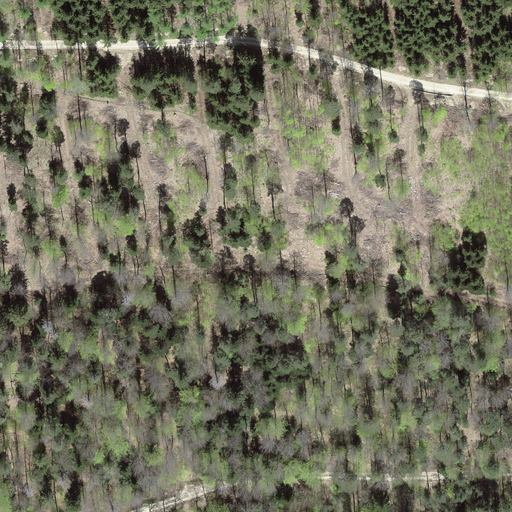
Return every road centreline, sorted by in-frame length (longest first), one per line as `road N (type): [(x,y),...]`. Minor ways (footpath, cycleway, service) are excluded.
road 1 (track): [(511,100),(277,45),(0,42)]
road 2 (track): [(511,468),(261,475),(141,511)]
road 3 (track): [(56,511),(207,489)]
